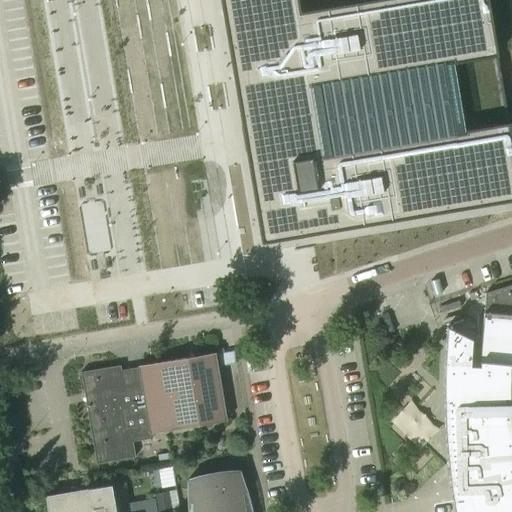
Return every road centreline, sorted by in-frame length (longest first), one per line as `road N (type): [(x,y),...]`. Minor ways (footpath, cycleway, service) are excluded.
road 1 (residential): [(270,312),(511,238)]
road 2 (unknown): [(511,217),(479,0)]
